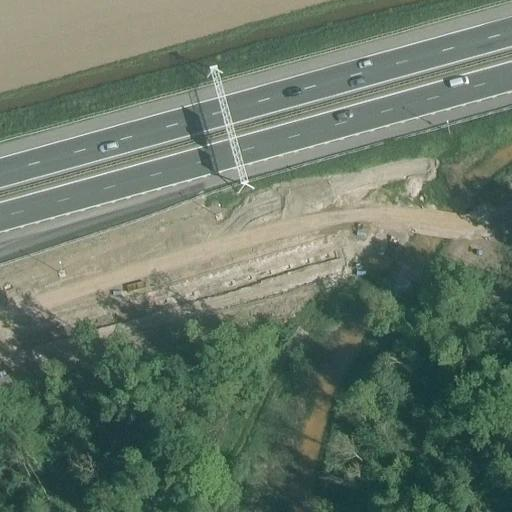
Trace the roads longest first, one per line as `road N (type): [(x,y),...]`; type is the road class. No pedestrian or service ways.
road 1 (motorway): [(0,219),(511,76)]
road 2 (motorway): [(511,30),(0,171)]
